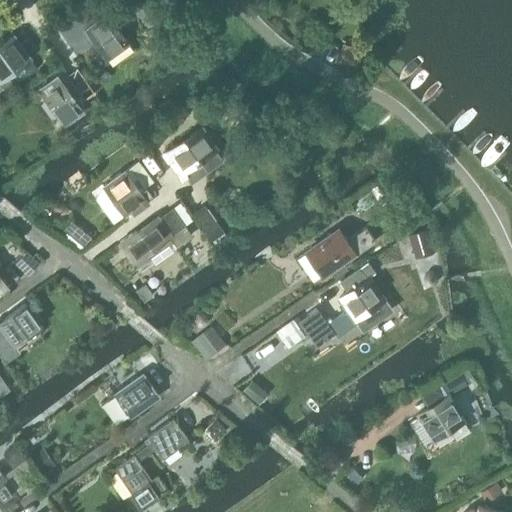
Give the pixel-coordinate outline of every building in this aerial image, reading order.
[(124,0),(123,0),(85,28),(108,59),(129,44),(113,21),(131,8),(124,0)] [(141,16),(151,9),(144,0),(142,0),(134,6),(141,16)] [(0,43),(0,80),(31,59),(14,33),(9,37),(0,43)] [(342,42),(333,60),(353,70),(362,51),(342,42)] [(32,60),(17,71),(22,79),(37,68),(32,60)] [(39,88),(57,113),(65,124),(82,112),(56,75),(39,88)] [(166,151),(163,153),(167,159),(180,179),(187,174),(184,171),(200,159),(207,169),(223,159),(216,149),(217,148),(202,126),(166,151)] [(142,155),(144,152),(144,148),(142,145),(139,143),(136,143),(133,145),(131,148),(131,151),(132,154),(135,156),(139,156),(142,155)] [(134,215),(151,203),(125,167),(101,184),(124,216),(131,211),(134,215)] [(381,205),(393,199),(385,185),(373,191),(381,205)] [(206,204),(193,212),(212,239),(224,231),(206,204)] [(158,213),(118,242),(133,263),(148,252),(154,261),(192,234),(185,225),(172,233),(158,213)] [(90,236),(78,226),(71,235),(83,245),(90,236)] [(321,276),(356,251),(357,253),(376,240),(365,226),(347,239),(339,227),(304,252),(321,276)] [(414,256),(434,251),(427,228),(408,233),(414,256)] [(38,262),(27,251),(16,263),(27,274),(38,262)] [(346,291),(337,298),(361,331),(393,309),(369,275),(374,272),(366,261),(338,281),(346,291)] [(153,294),(146,284),(136,290),(143,300),(153,294)] [(1,327),(0,328),(0,355),(4,362),(20,351),(15,343),(41,325),(25,303),(0,321),(0,325),(1,327)] [(335,333),(327,322),(317,308),(299,321),(317,346),(335,333)] [(287,348),(304,336),(293,320),(276,331),(287,348)] [(210,325),(190,341),(205,360),(225,344),(210,325)] [(139,360),(149,374),(159,367),(149,353),(139,360)] [(447,396),(475,379),(468,366),(440,383),(447,396)] [(120,388),(113,393),(129,415),(158,395),(143,374),(141,375),(138,377),(134,380),(124,387),(121,389),(120,388)] [(258,403),(267,393),(252,380),(243,390),(258,403)] [(433,438),(462,420),(447,396),(418,414),(433,438)] [(164,456),(187,440),(172,419),(147,436),(150,441),(146,444),(142,447),(146,453),(150,450),(162,465),(167,461),(164,456)] [(215,440),(227,431),(218,420),(207,429),(215,440)] [(0,511),(4,511),(17,503),(14,498),(19,494),(33,485),(18,463),(24,459),(15,443),(4,451),(13,466),(4,472),(1,473),(0,471),(0,511)] [(150,480),(137,461),(146,453),(142,447),(132,455),(115,467),(132,491),(128,494),(140,510),(159,495),(157,493),(165,488),(157,475),(150,480)] [(31,456),(43,473),(55,465),(43,448),(31,456)] [(486,501),(502,491),(496,481),(480,491),(486,501)] [(471,507),(462,511),(505,511),(505,510),(475,503),(474,507),(471,507)]
